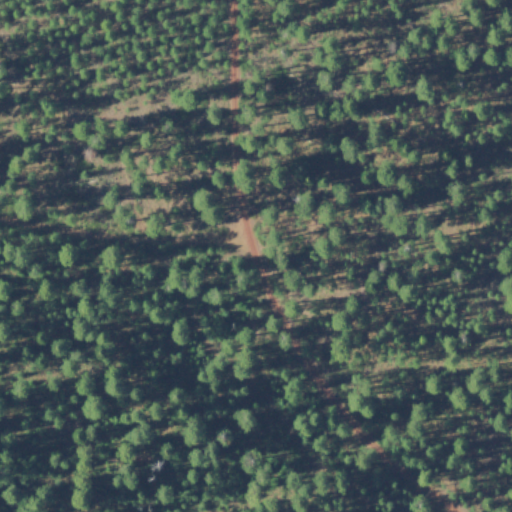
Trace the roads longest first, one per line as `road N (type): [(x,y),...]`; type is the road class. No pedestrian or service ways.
road 1 (track): [(445,511),(404,482),(334,401),(256,280),(232,178),(228,0)]
road 2 (track): [(240,235),(123,239),(0,216)]
